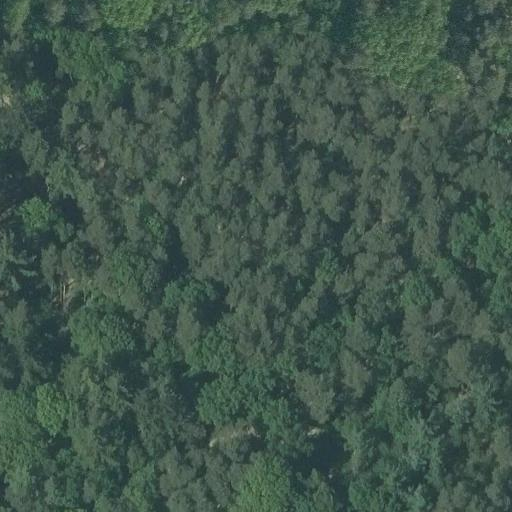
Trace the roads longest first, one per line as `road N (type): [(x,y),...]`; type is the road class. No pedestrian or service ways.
road 1 (track): [(235,418),(208,346),(0,44)]
road 2 (track): [(235,418),(327,347),(511,237)]
road 3 (track): [(101,511),(235,418)]
